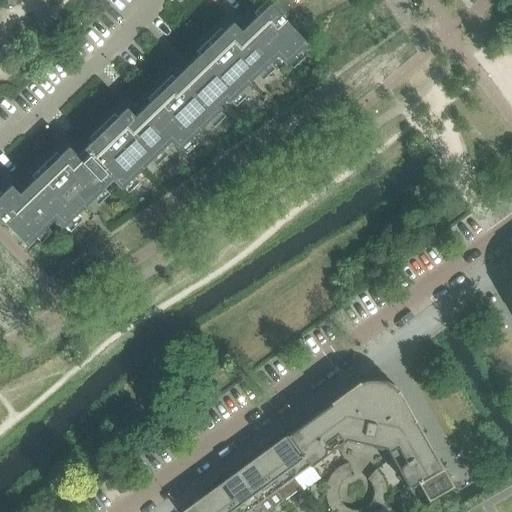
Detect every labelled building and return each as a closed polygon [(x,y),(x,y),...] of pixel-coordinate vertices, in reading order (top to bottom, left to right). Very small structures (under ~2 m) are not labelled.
[(295,7),(288,0),(277,0),(271,6),(283,18),(295,7)] [(307,44),(283,18),(271,6),(269,5),(241,32),(270,62),(276,56),(285,65),(307,44)] [(270,62),(241,32),(233,23),(184,70),(218,106),(224,100),(227,103),(270,62)] [(178,150),(221,109),(218,106),(184,70),(135,117),(164,148),(170,142),(178,150)] [(164,148),(135,117),(126,109),(77,156),(106,187),(112,181),(120,189),(164,148)] [(106,187),(77,156),(68,148),(19,195),(32,209),(48,226),(54,219),(63,228),(106,187)] [(48,226),(32,209),(19,195),(11,186),(0,196),(0,219),(26,246),(48,226)] [(366,444),(380,381),(378,381),(371,380),(363,381),(359,383),(358,382),(330,403),(331,404),(322,411),(321,409),(287,434),(311,466),(325,456),(325,451),(330,451),(344,441),(346,439),(366,444)] [(442,468),(421,430),(419,431),(414,422),(416,421),(398,391),(397,391),(392,386),(385,383),(380,381),(366,444),(386,448),(387,450),(396,465),(400,467),(399,471),(408,487),(442,468)] [(311,466),(287,434),(270,447),(293,479),(311,466)] [(293,479),(270,447),(252,460),(275,492),(276,491),(283,501),(300,489),(293,479)] [(275,492),(252,460),(234,473),(257,505),(275,492)] [(351,476),(347,463),(342,465),(349,477),(351,476)] [(349,477),(342,465),(341,466),(335,470),(334,471),(344,480),(346,478),(349,477)] [(428,501),(453,487),(442,468),(408,487),(419,507),(428,501)] [(369,482),(379,473),(376,470),(375,469),(367,479),(368,481),(369,482)] [(344,480),(334,471),(330,475),(328,479),(340,484),(342,482),(344,480)] [(247,511),(257,505),(234,473),(217,486),(236,511),(247,511)] [(384,481),(381,475),(379,473),(369,482),(371,485),(372,487),(384,481)] [(339,486),(340,484),(328,479),(327,481),(325,488),(338,490),(339,486)] [(386,488),(384,481),(372,487),(373,490),(373,492),(386,491),(386,488)] [(236,511),(217,486),(199,499),(209,511),(236,511)] [(338,496),(338,491),(338,490),(325,488),(325,495),(325,499),(338,496)] [(386,500),(386,493),(386,491),(373,492),(373,496),(372,498),(385,501),(386,500)] [(329,508),(340,502),(338,497),(338,496),(325,499),(326,502),(329,508)] [(383,507),(385,501),(372,498),(371,501),(370,503),(381,510),(383,507)] [(209,511),(199,499),(182,511),(181,511),(209,511)] [(331,511),(339,511),(344,506),(342,504),(340,502),(329,508),(331,511)] [(379,511),(381,510),(370,503),(366,507),(369,511),(379,511)]
